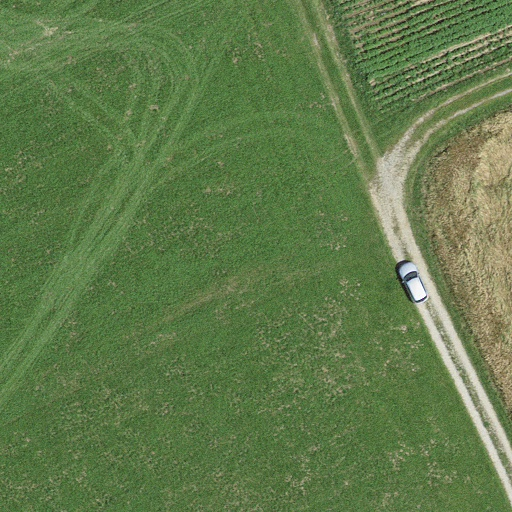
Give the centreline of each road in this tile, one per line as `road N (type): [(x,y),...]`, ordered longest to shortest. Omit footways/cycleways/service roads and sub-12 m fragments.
road 1 (track): [(511,481),(427,308),(386,190)]
road 2 (track): [(386,190),(407,137),(511,95)]
